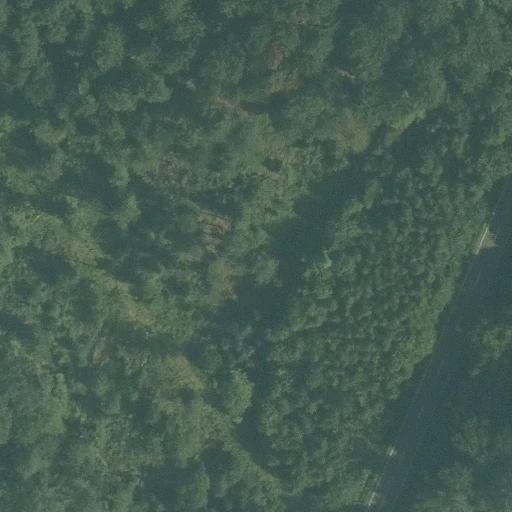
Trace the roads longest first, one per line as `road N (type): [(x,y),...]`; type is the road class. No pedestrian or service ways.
road 1 (track): [(302,511),(0,151)]
road 2 (secondary): [(377,511),(511,196)]
